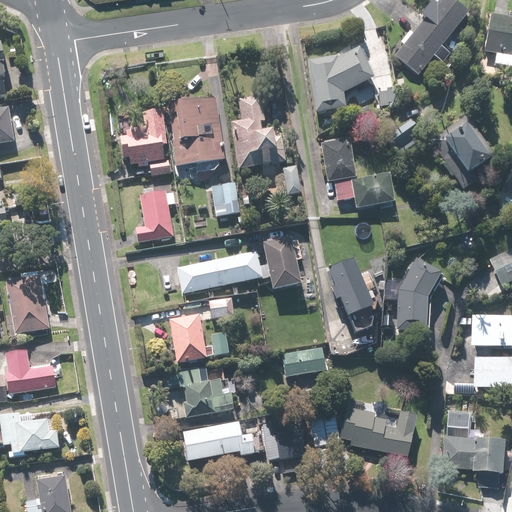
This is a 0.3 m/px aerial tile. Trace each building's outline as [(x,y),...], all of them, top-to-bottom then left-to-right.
[(442,66),(450,55),(441,48),(467,15),(448,0),(440,0),(393,60),(417,79),(433,59),(442,66)] [(492,69),(511,71),(511,20),(489,18),(484,53),(494,54),(492,69)] [(337,60),(307,64),(314,117),(345,112),(343,97),(372,83),(356,52),(338,62),(337,60)] [(267,156),(273,155),(270,136),(261,138),(259,125),(264,124),(260,98),(236,101),(239,123),(231,124),(237,173),(269,168),(267,156)] [(199,166),(225,163),(216,101),(177,106),(183,144),(196,142),(199,166)] [(0,146),(15,144),(9,109),(0,110),(0,146)] [(139,117),(142,131),(126,134),(127,140),(117,141),(123,182),(171,175),(162,113),(139,117)] [(470,175),(494,157),(464,117),(427,144),(463,192),(476,183),(470,175)] [(354,211),(393,205),(389,176),(355,181),(349,142),(321,146),(326,185),(333,184),(336,205),(353,202),(354,211)] [(296,167),(281,169),(284,190),(299,188),(296,167)] [(238,206),(235,185),(221,187),(224,208),(238,206)] [(174,207),(172,193),(139,199),(144,230),(131,232),(134,247),(173,241),(167,208),(174,207)] [(290,240),(262,245),(266,264),(257,266),(255,254),(176,270),(181,297),(269,279),(271,293),(299,288),(290,240)] [(511,251),(490,262),(503,289),(511,284),(511,251)] [(353,260),(327,271),(346,320),(372,310),(353,260)] [(441,275),(414,260),(402,281),(385,279),(384,303),(395,303),(394,336),(425,338),(427,301),(441,275)] [(41,279),(6,285),(14,338),(49,333),(41,279)] [(231,300),(208,302),(210,321),(233,319),(231,300)] [(205,360),(228,357),(225,336),(211,338),(212,349),(203,350),(199,317),(168,321),(174,368),(206,363),(205,360)] [(511,350),(511,318),(473,317),(473,320),(461,320),(461,326),(464,327),(463,348),(511,350)] [(322,349),(281,356),(284,379),(326,373),(322,349)] [(8,398),(56,392),(53,367),(29,370),(27,354),(4,357),(8,398)] [(511,392),(511,356),(508,357),(508,361),(475,359),(474,390),(511,392)] [(229,386),(226,365),(162,373),(164,394),(181,392),(184,421),(232,416),(230,398),(221,399),(220,387),(229,386)] [(399,415),(396,431),(383,428),(384,422),(373,419),(374,416),(345,410),(338,441),(350,444),(349,449),(407,461),(416,418),(399,415)] [(338,445),(334,413),(307,417),(312,449),(338,445)] [(507,478),(508,443),(470,441),(471,417),(446,416),(443,470),(473,472),(473,477),(507,478)] [(18,418),(0,419),(0,423),(2,449),(7,449),(8,461),(25,459),(24,456),(58,453),(56,433),(48,434),(47,423),(19,425),(18,418)] [(181,434),(185,465),(238,458),(238,461),(264,457),(261,433),(239,436),(238,426),(181,434)] [(69,511),(65,477),(35,481),(38,501),(26,503),(26,511),(69,511)]
